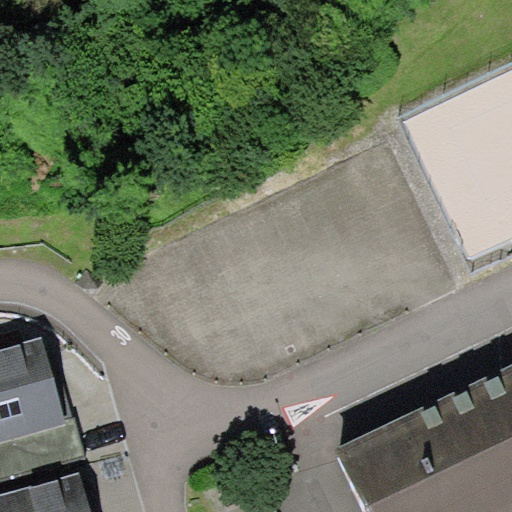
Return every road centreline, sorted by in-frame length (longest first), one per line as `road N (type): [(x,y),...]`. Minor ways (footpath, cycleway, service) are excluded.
road 1 (residential): [(138,371),(184,411),(224,417),(511,283)]
road 2 (residential): [(0,282),(39,283),(93,321),(138,371)]
road 3 (residential): [(138,371),(171,511)]
